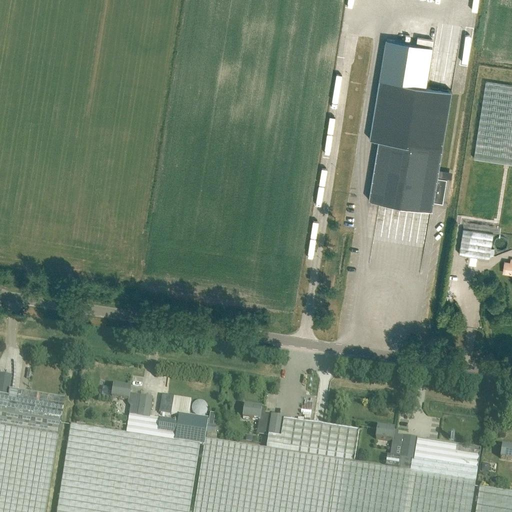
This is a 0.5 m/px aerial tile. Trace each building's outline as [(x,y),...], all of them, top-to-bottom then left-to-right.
[(322,13),(341,14),(341,2),(323,1),(322,13)] [(379,80),(370,139),(379,141),(372,180),(436,190),(434,202),(443,204),(447,180),(438,178),(442,151),(452,94),(452,92),(426,87),(433,47),(386,40),(379,80)] [(474,160),(511,165),(511,87),(486,83),(474,160)] [(469,256),(476,257),(489,259),(493,233),(511,236),(511,170),(473,165),(459,255),(469,256)] [(511,260),(510,264),(504,263),(503,273),(511,274),(511,260)] [(0,395),(8,397),(9,391),(12,377),(0,375),(0,395)] [(140,402),(137,417),(149,419),(150,418),(153,398),(130,395),(131,389),(114,387),(113,389),(103,388),(102,396),(112,398),(129,401),(129,400),(140,402)] [(8,397),(0,395),(0,511),(46,511),(56,450),(59,436),(58,436),(60,423),(61,423),(65,401),(9,391),(8,397)] [(204,446),(205,440),(208,420),(189,417),(191,401),(174,398),(171,414),(179,416),(179,418),(167,416),(166,421),(150,418),(149,419),(137,417),(137,418),(129,416),(126,434),(200,446),(204,446)] [(198,417),(200,417),(201,417),(202,417),(203,417),(204,416),(205,416),(206,415),(207,414),(208,412),(208,411),(209,410),(209,408),(208,407),(208,406),(207,405),(207,404),(206,403),(205,402),(204,402),(203,401),(201,401),(200,401),(199,401),(198,401),(197,402),(196,402),(195,403),(194,404),(193,406),(193,407),(192,408),(192,410),(193,410),(193,411),(193,412),(194,414),(195,415),(196,416),(197,416),(198,417)] [(268,437),(268,438),(266,450),(345,461),(354,463),(358,434),(349,433),(342,432),(283,422),(284,419),(271,417),(264,416),(265,412),(261,412),(261,410),(245,407),(243,419),(259,421),(258,426),(265,427),(263,436),(268,437)] [(456,443),(458,423),(438,421),(437,442),(456,443)] [(189,511),(200,446),(126,434),(71,425),(64,470),(57,511),(189,511)] [(375,440),(393,442),(392,447),(402,449),(401,458),(413,460),(413,459),(416,440),(394,436),(394,430),(377,428),(375,440)] [(337,511),(345,461),(266,450),(205,440),(204,446),(194,511),(337,511)] [(413,459),(478,469),(481,450),(451,445),(433,442),(416,440),(413,459)] [(511,448),(502,447),(500,459),(510,461),(511,460),(511,448)] [(471,511),(478,469),(413,459),(413,460),(401,458),(400,467),(392,466),(392,468),(354,463),(345,461),(337,511),(471,511)] [(511,511),(511,492),(480,488),(475,511),(511,511)]
